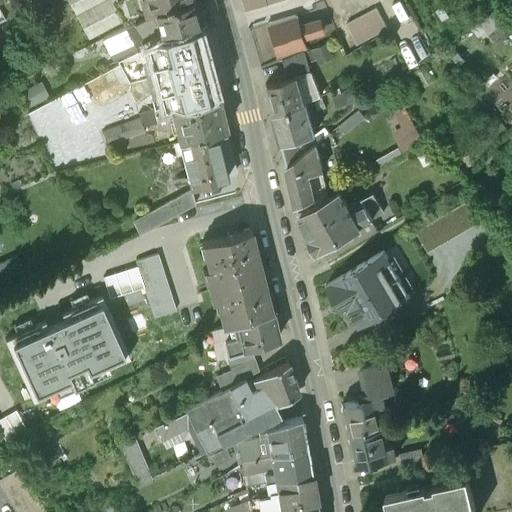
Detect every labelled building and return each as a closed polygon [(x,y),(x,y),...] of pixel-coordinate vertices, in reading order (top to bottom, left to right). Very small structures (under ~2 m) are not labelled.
[(69,0),(90,36),(126,16),(116,0),(69,0)] [(117,0),(129,22),(145,14),(140,0),(117,0)] [(140,0),(145,14),(152,10),(188,0),(140,0)] [(190,0),(188,0),(152,10),(156,21),(160,36),(198,25),(190,0)] [(357,42),(389,28),(379,5),(347,19),(357,42)] [(129,22),(125,25),(129,33),(107,44),(115,60),(135,49),(146,43),(147,43),(141,31),(149,26),(150,22),(156,21),(152,10),(145,14),(129,22)] [(296,15),(267,23),(277,60),(306,49),(302,38),(322,29),(318,20),(299,26),(296,15)] [(198,25),(160,36),(147,43),(146,43),(149,56),(163,47),(167,64),(206,54),(198,25)] [(146,43),(135,49),(140,68),(147,66),(148,70),(152,69),(149,56),(146,43)] [(289,58),(292,69),(310,64),(307,53),(289,58)] [(302,72),(264,83),(273,114),(304,101),(298,80),(304,78),(302,72)] [(43,80),(25,88),(31,101),(48,94),(43,80)] [(216,93),(152,109),(155,120),(174,116),(180,139),(223,128),(225,127),(216,93)] [(304,101),(273,114),(288,164),(315,142),(316,142),(304,101)] [(399,115),(402,126),(396,127),(399,140),(420,136),(415,112),(399,115)] [(180,139),(172,141),(175,152),(181,151),(189,185),(227,175),(226,174),(234,172),(223,128),(180,139)] [(315,142),(288,164),(297,204),(326,191),(315,142)] [(377,169),(364,176),(369,186),(382,178),(377,169)] [(191,188),(143,215),(150,228),(195,203),(191,188)] [(339,189),(299,212),(312,236),(310,237),(316,248),(326,242),(330,249),(347,239),(344,233),(384,210),(373,192),(349,206),(339,189)] [(469,197),(418,229),(442,268),(493,236),(469,197)] [(250,229),(201,241),(211,281),(206,282),(211,300),(215,299),(222,326),(223,326),(271,310),(250,229)] [(384,249),(326,283),(343,311),(349,308),(359,325),(411,294),(384,249)] [(156,254),(134,260),(151,317),(172,311),(156,254)] [(44,320),(4,337),(33,399),(70,382),(74,389),(94,380),(91,373),(129,355),(101,294),(61,312),(64,318),(47,326),(44,320)] [(271,310),(223,326),(225,338),(224,339),(228,354),(250,347),(277,338),(271,310)] [(250,347),(228,354),(231,371),(216,375),(220,388),(244,377),(258,369),(250,347)] [(367,396),(341,402),(348,433),(383,425),(378,404),(383,403),(380,393),(391,391),(384,360),(360,366),(367,396)] [(257,386),(250,390),(244,377),(228,385),(244,417),(271,403),(298,390),(288,361),(253,378),(257,386)] [(228,385),(184,406),(186,410),(187,409),(191,418),(206,411),(210,420),(211,419),(212,421),(211,421),(221,441),(222,440),(223,442),(277,416),(271,403),(244,417),(228,385)] [(186,410),(156,424),(163,438),(179,429),(178,427),(187,423),(202,452),(223,442),(222,440),(221,441),(211,421),(212,421),(211,419),(210,420),(206,411),(191,418),(187,409),(186,410)] [(283,420),(267,427),(266,427),(257,429),(259,436),(238,440),(241,459),(242,459),(307,447),(302,416),(283,420)] [(383,425),(348,433),(356,465),(395,456),(392,445),(387,446),(385,436),(383,425)] [(148,478),(131,436),(119,440),(133,475),(132,476),(136,484),(148,478)] [(307,447),(242,459),(244,472),(268,468),(273,464),(275,478),(311,472),(307,447)] [(420,449),(401,454),(403,466),(423,461),(420,449)] [(38,497),(19,466),(0,477),(0,483),(16,510),(38,497)] [(311,472),(275,478),(278,492),(248,498),(250,511),(280,506),(316,499),(311,472)] [(475,511),(468,475),(386,494),(389,511),(475,511)] [(248,495),(231,501),(232,511),(250,511),(248,498),(248,495)] [(46,511),(38,497),(16,510),(16,511),(46,511)] [(317,511),(316,499),(280,506),(281,511),(317,511)]
